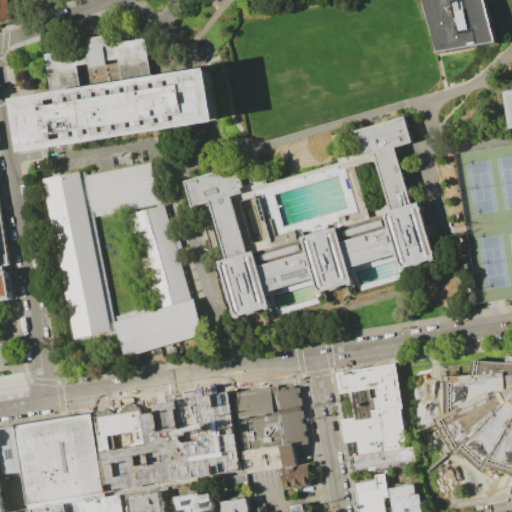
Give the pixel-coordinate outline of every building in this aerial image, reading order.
[(8,0),(11,19),(0,20),(0,0),(8,0)] [(424,0),(437,55),(497,42),(486,0),(424,0)] [(107,34),(109,44),(104,45),(106,60),(107,64),(89,67),(89,63),(86,48),(80,49),(79,39),(107,34)] [(152,77),(170,74),(199,69),(211,67),(219,121),(208,123),(179,127),(30,152),(22,98),(46,94),(52,93),(51,85),(46,54),(80,49),(86,48),(89,63),(77,65),(80,89),(101,85),(123,82),(119,58),(106,60),(104,45),(109,44),(145,38),(152,77)] [(238,319),(221,263),(231,260),(223,233),(214,204),(196,209),(188,182),(242,165),(247,184),(265,179),(267,184),(340,162),(338,158),(360,151),(355,132),(406,117),(413,142),(397,147),(415,204),(423,201),(440,257),(403,268),(406,278),(356,293),(353,283),(321,292),(324,302),(275,317),(272,309),(238,319)] [(511,143),(453,153),(477,302),(497,299),(511,296),(511,143)] [(87,176),(95,212),(160,199),(152,163),(87,176)] [(82,172),(45,180),(75,340),(113,332),(82,172)] [(0,301),(15,299),(9,271),(6,271),(5,266),(11,265),(0,195),(0,301)] [(130,215),(156,304),(191,295),(166,205),(130,215)] [(206,334),(196,299),(161,309),(115,323),(125,359),(206,334)] [(511,508),(491,511),(491,504),(507,501),(511,483),(511,475),(488,466),(484,472),(460,451),(455,454),(450,446),(445,451),(446,452),(431,466),(421,456),(428,450),(418,427),(408,389),(445,385),(445,377),(470,375),(472,360),(505,362),(508,356),(511,356),(511,508)] [(338,373),(352,456),(409,446),(399,380),(397,363),(338,373)] [(234,395),(243,450),(247,473),(120,494),(105,496),(98,451),(99,451),(94,416),(139,409),(152,407),(151,400),(178,396),(190,394),(233,387),(234,395)] [(14,426),(91,413),(98,451),(105,496),(64,503),(31,508),(28,509),(14,426)] [(0,511),(31,511),(31,508),(28,509),(14,426),(0,428),(0,511)] [(352,456),(354,469),(415,459),(413,446),(352,456)] [(286,490),(313,485),(311,474),(296,476),(295,467),(288,468),(290,479),(284,479),(286,490)] [(387,474),(391,498),(386,499),(387,511),(361,511),(358,484),(378,481),(377,476),(387,474)] [(417,485),(421,511),(398,511),(395,488),(417,485)] [(176,497),(178,511),(215,511),(213,494),(203,496),(202,492),(176,497)] [(65,511),(64,503),(105,496),(120,494),(122,511),(65,511)] [(161,495),(163,511),(132,511),(131,500),(161,495)] [(248,497),(250,511),(223,511),(222,502),(248,497)] [(65,511),(64,503),(31,508),(31,511),(65,511)]
